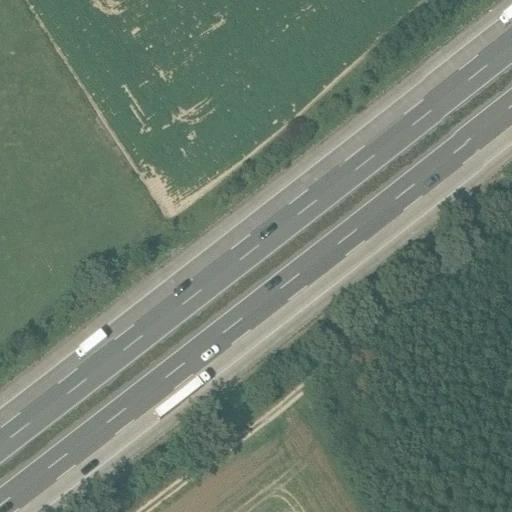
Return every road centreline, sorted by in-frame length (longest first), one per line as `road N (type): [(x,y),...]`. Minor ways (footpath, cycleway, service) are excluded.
road 1 (motorway): [(511,34),(0,432)]
road 2 (motorway): [(19,511),(511,130)]
road 3 (track): [(511,228),(147,511)]
road 4 (track): [(287,405),(358,511)]
